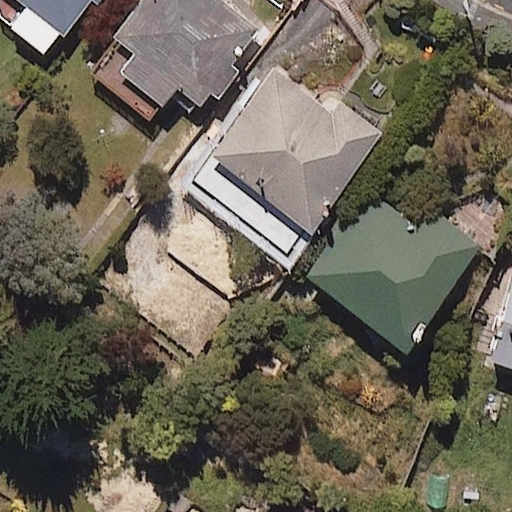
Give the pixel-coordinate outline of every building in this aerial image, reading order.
[(78,0),(2,0),(43,38),(78,0)] [(127,0),(115,15),(136,32),(107,69),(150,103),(179,67),(210,93),(266,23),(237,0),(127,0)] [(332,102),(274,54),(209,133),(226,147),(188,193),(223,221),(240,200),(287,238),(381,122),(342,90),(332,102)] [(418,219),(373,186),(317,264),(409,330),(478,233),(432,200),(418,219)] [(511,267),(509,267),(484,347),(511,355),(511,267)]
